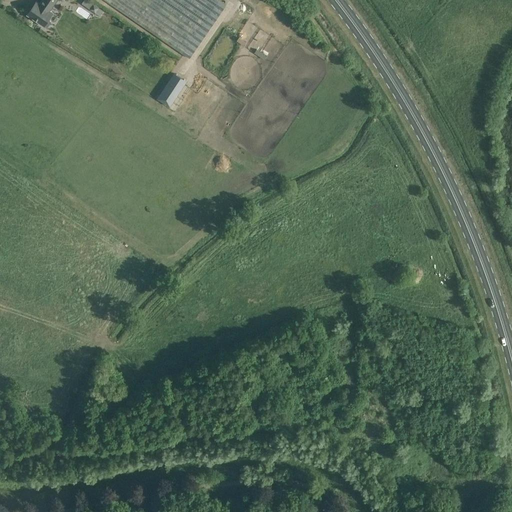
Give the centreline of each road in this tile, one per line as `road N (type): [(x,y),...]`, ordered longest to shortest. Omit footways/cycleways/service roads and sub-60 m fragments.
road 1 (primary): [(511,358),(446,181),(333,0)]
road 2 (unclassified): [(93,511),(291,482),(311,489),(316,511)]
